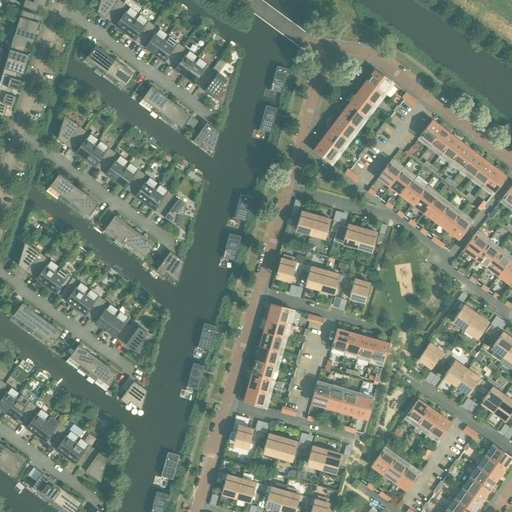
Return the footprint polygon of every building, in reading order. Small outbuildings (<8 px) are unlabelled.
[(24,0),(23,6),(36,11),(38,4),(44,6),(45,0),(24,0)] [(100,0),(97,12),(108,20),(122,2),(119,0),(100,0)] [(108,20),(123,31),(137,13),(122,2),(108,20)] [(19,18),(16,26),(36,32),(39,23),(33,21),(35,14),(16,8),(14,14),(19,18)] [(123,31),(139,43),(152,24),(137,13),(123,31)] [(139,43),(154,54),(167,35),(152,24),(139,43)] [(16,26),(12,42),(11,42),(25,46),(27,40),(33,42),(36,32),(16,26)] [(154,54),(169,65),(183,47),(167,35),(154,54)] [(9,50),(7,58),(26,64),(29,55),(23,53),(25,46),(11,42),(12,42),(6,40),(4,46),(9,50)] [(94,69),(103,75),(115,60),(95,45),(86,57),(97,66),(94,69)] [(169,65),(185,76),(198,58),(183,47),(169,65)] [(7,58),(2,74),(15,78),(17,72),(23,74),(26,64),(7,58)] [(185,76),(200,88),(213,69),(198,58),(185,76)] [(115,60),(103,75),(112,82),(114,78),(126,87),(135,74),(115,60)] [(277,91),(280,92),(282,91),(288,71),(287,68),(284,67),(281,69),(276,89),(277,91)] [(213,69),(200,88),(219,102),(225,78),(213,69)] [(371,74),(366,81),(382,93),(382,92),(385,95),(392,85),(389,83),(391,81),(377,71),(373,76),(371,74)] [(2,74),(0,79),(0,91),(10,95),(10,94),(12,88),(18,90),(21,80),(15,78),(2,74)] [(357,92),(357,93),(373,105),(382,93),(366,81),(360,88),(363,90),(359,94),(357,92)] [(151,110),(159,117),(171,101),(151,86),(142,99),(153,107),(151,110)] [(10,95),(0,91),(0,114),(3,117),(7,104),(13,106),(16,96),(10,94),(10,95)] [(348,104),(364,116),(373,105),(357,93),(352,99),(354,101),(351,106),(348,104)] [(171,101),(159,117),(168,123),(170,120),(182,128),(191,116),(171,101)] [(340,115),(340,116),(355,128),(364,116),(348,104),(343,111),(345,113),(342,117),(340,115)] [(266,130),(269,131),(271,130),(277,109),(276,107),(273,106),(270,107),(265,128),(266,130)] [(57,138),(68,147),(82,128),(64,115),(57,138)] [(331,127),(347,139),(355,128),(340,116),(334,122),(337,124),(333,129),(331,127)] [(203,143),(212,150),(214,152),(220,132),(206,122),(198,133),(193,130),(190,134),(195,138),(192,141),(200,147),(203,143)] [(430,144),(443,128),(437,124),(435,126),(430,122),(420,136),(421,137),(418,140),(427,147),(430,144)] [(322,138),(322,139),(338,151),(347,139),(331,127),(326,134),(328,136),(325,140),(322,138)] [(68,147),(84,158),(97,140),(82,128),(68,147)] [(440,152),(441,152),(453,137),(453,136),(451,138),(446,135),(448,133),(443,128),(430,144),(431,145),(429,148),(438,155),(440,152)] [(451,160),(463,145),(463,144),(461,146),(457,143),(459,141),(453,137),(441,152),(442,153),(439,156),(448,163),(451,160)] [(338,151),(322,139),(317,145),(319,147),(315,152),(329,162),(338,151)] [(84,158),(99,169),(113,151),(97,140),(84,158)] [(451,160),(462,168),(474,152),(472,154),(467,151),(469,149),(463,145),(451,160)] [(99,169),(114,181),(128,162),(113,151),(99,169)] [(462,168),(472,176),(485,160),(484,160),(482,162),(478,159),(480,157),(474,152),(462,168)] [(382,182),(389,187),(401,171),(400,170),(402,167),(393,160),(391,163),(389,162),(379,176),(384,179),(382,182)] [(482,184),(483,184),(495,168),(493,170),(488,167),(490,165),(485,160),(472,176),(473,177),(471,180),(480,187),(482,184)] [(114,181),(130,192),(143,173),(128,162),(114,181)] [(495,168),(483,184),(484,185),(482,188),(491,195),(493,192),(494,192),(504,179),(499,175),(501,173),(495,168)] [(394,190),(401,196),(413,180),(401,171),(389,187),(390,187),(391,185),(396,188),(394,190)] [(130,192),(145,203),(158,185),(143,173),(130,192)] [(58,198),(67,204),(78,189),(58,174),(49,186),(61,195),(58,198)] [(405,199),(412,204),(424,188),(413,180),(401,196),(403,194),(407,197),(405,199)] [(145,203),(160,214),(174,196),(158,185),(145,203)] [(511,185),(502,199),(511,206),(511,185)] [(417,208),(424,213),(436,197),(435,196),(437,193),(428,186),(425,189),(424,188),(412,204),(412,205),(414,202),(419,205),(417,208)] [(78,189),(67,204),(75,211),(78,207),(89,216),(98,204),(78,189)] [(174,196),(160,214),(179,228),(186,205),(174,196)] [(239,218),(241,221),(243,221),(246,220),(252,200),(250,197),(247,196),(245,198),(239,218)] [(428,216),(435,222),(447,206),(436,197),(424,213),(426,211),(430,214),(428,216)] [(440,225),(447,230),(459,214),(447,206),(435,222),(437,220),(441,223),(440,225)] [(309,234),(310,235),(315,215),(301,211),(296,228),(300,229),(299,231),(309,234)] [(459,214),(447,230),(453,235),(455,233),(460,237),(470,223),(459,214)] [(114,239),(123,246),(134,230),(114,215),(105,228),(117,236),(114,239)] [(315,215),(310,235),(310,234),(320,237),(321,235),(325,236),(329,219),(315,215)] [(356,248),(362,228),(348,224),(343,241),(347,242),(346,245),(356,248)] [(362,228),(356,248),(357,248),(367,251),(368,248),(372,249),(376,232),(362,228)] [(134,230),(123,246),(131,252),(134,249),(146,257),(155,245),(134,230)] [(468,253),(475,259),(487,243),(486,242),(488,239),(479,232),(477,235),(475,234),(465,247),(470,251),(468,253)] [(230,259),(232,260),(235,259),(241,238),(239,236),(236,235),(234,236),(228,257),(230,259)] [(17,265),(29,274),(42,255),(25,242),(17,265)] [(480,262),(486,267),(498,251),(487,243),(475,259),(477,256),(481,260),(480,262)] [(164,276),(166,273),(178,281),(183,261),(170,251),(162,262),(157,259),(154,263),(158,267),(156,270),(164,276)] [(491,271),(498,276),(510,260),(498,251),(486,267),(487,267),(488,265),(493,268),(491,271)] [(29,274),(44,285),(58,266),(42,255),(29,274)] [(280,258),(276,275),(279,276),(279,278),(289,281),(290,279),(291,279),(295,262),(293,262),(294,258),(283,255),(282,259),(280,258)] [(503,279),(509,285),(511,281),(511,259),(511,261),(510,260),(498,276),(500,274),(504,277),(503,279)] [(44,285),(59,296),(73,278),(58,266),(44,285)] [(319,290),(325,271),(310,267),(306,283),(309,284),(309,287),(319,290)] [(325,271),(319,290),(320,290),(330,293),(331,290),(334,291),(339,275),(325,271)] [(59,296),(75,307),(88,289),(73,278),(59,296)] [(361,299),(364,300),(369,283),(354,279),(350,296),(350,298),(360,301),(361,299)] [(289,293),(301,296),(303,286),(291,283),(289,293)] [(75,307),(90,319),(104,300),(88,289),(75,307)] [(345,308),(347,298),(335,296),(333,306),(345,308)] [(90,319),(105,330),(119,311),(104,300),(90,319)] [(22,327),(30,333),(42,318),(22,303),(13,315),(24,324),(22,327)] [(269,310),(267,318),(286,323),(287,322),(290,323),(293,312),(290,311),(290,309),(274,305),(272,311),(269,310)] [(464,330),(476,314),(464,305),(454,319),(457,321),(455,323),(464,330)] [(105,330),(121,341),(134,323),(119,311),(105,330)] [(476,314),(464,330),(465,330),(473,336),(475,334),(478,336),(488,322),(476,314)] [(496,315),(492,323),(502,328),(506,320),(496,315)] [(313,316),(311,321),(322,324),(323,319),(313,316)] [(42,318),(30,333),(39,340),(41,336),(53,345),(62,333),(42,318)] [(267,327),(266,333),(282,337),(286,323),(267,318),(265,326),(267,327)] [(134,323),(121,341),(140,355),(146,331),(134,323)] [(204,349),(207,350),(210,349),(215,329),(214,326),(211,325),(208,327),(203,347),(204,349)] [(489,336),(491,332),(495,327),(491,325),(485,333),(489,336)] [(331,348),(344,352),(350,332),(343,330),(342,333),(336,331),(331,348)] [(263,341),(262,347),(278,351),(282,337),(266,333),(263,332),(261,340),(263,341)] [(344,352),(357,355),(363,336),(362,336),(361,338),(355,337),(356,334),(350,332),(344,352)] [(503,357),(511,344),(511,338),(502,332),(492,346),(496,348),(494,351),(503,357)] [(369,359),(370,359),(375,339),(374,342),(369,341),(369,338),(363,336),(357,355),(358,355),(357,359),(368,362),(369,359)] [(375,339),(370,359),(383,362),(388,346),(381,344),(382,341),(375,339)] [(421,361),(429,368),(431,365),(432,366),(442,352),(429,343),(419,357),(422,359),(421,361)] [(446,349),(451,353),(455,346),(450,343),(446,349)] [(78,369),(87,375),(98,359),(78,344),(69,357),(80,365),(78,369)] [(511,344),(503,357),(511,363),(511,344)] [(260,355),(258,360),(275,365),(278,351),(262,347),(259,346),(257,354),(260,355)] [(442,365),(445,361),(448,356),(444,353),(438,362),(442,365)] [(98,359),(87,375),(95,381),(98,378),(109,386),(118,374),(98,359)] [(256,369),(254,374),(271,379),(275,365),(258,360),(258,361),(255,360),(253,368),(256,369)] [(455,386),(467,369),(454,361),(445,375),(448,377),(446,379),(455,385),(455,386)] [(192,386),(193,388),(196,389),(199,388),(204,367),(203,365),(200,364),(198,365),(192,386)] [(467,369),(455,386),(464,392),(466,390),(469,392),(479,378),(477,377),(479,374),(470,367),(468,370),(467,369)] [(435,385),(440,377),(430,370),(425,378),(435,385)] [(248,387),(247,387),(267,393),(271,379),(254,374),(254,375),(251,374),(249,382),(252,383),(250,388),(248,387)] [(496,380),(503,385),(507,380),(500,375),(496,380)] [(479,391),(482,387),(485,382),(481,379),(475,388),(479,391)] [(122,396),(120,399),(119,399),(127,405),(130,402),(139,408),(141,410),(147,390),(133,380),(125,391),(120,388),(117,392),(122,396)] [(0,385),(0,408),(5,411),(18,393),(3,382),(0,385)] [(317,405),(325,407),(330,388),(316,384),(312,401),(318,402),(317,405)] [(331,409),(339,411),(344,392),(343,392),(344,388),(334,385),(333,389),(330,388),(325,407),(326,405),(331,406),(331,409)] [(267,393),(247,387),(245,396),(248,396),(246,402),(263,407),(267,393)] [(492,412),(504,395),(492,387),(482,401),(485,403),(483,405),(492,412)] [(339,411),(353,415),(358,396),(344,392),(339,411)] [(5,411),(20,423),(33,404),(18,393),(5,411)] [(511,401),(504,395),(492,412),(493,412),(502,418),(503,416),(506,418),(511,409),(511,401)] [(358,396),(353,415),(361,417),(362,415),(368,416),(372,400),(358,396)] [(472,412),(478,403),(467,396),(462,405),(472,412)] [(406,416),(417,423),(429,407),(421,402),(419,404),(416,402),(406,416)] [(20,423),(35,434),(49,416),(33,404),(20,423)] [(427,430),(428,431),(439,415),(439,414),(437,417),(431,412),(433,410),(429,407),(417,423),(418,424),(416,427),(425,433),(427,430)] [(439,415),(428,431),(439,439),(449,425),(444,421),(445,419),(439,415)] [(35,434),(50,445),(64,427),(49,416),(35,434)] [(256,428),(266,431),(269,422),(258,419),(256,428)] [(500,431),(510,438),(511,433),(511,427),(505,423),(500,431)] [(237,443),(236,445),(247,448),(247,446),(248,446),(253,429),(238,425),(236,433),(231,432),(229,440),(233,442),(237,443)] [(50,445),(66,456),(79,438),(64,427),(50,445)] [(303,431),(300,439),(309,443),(312,435),(303,431)] [(277,457),(282,438),(268,433),(263,450),(267,451),(266,454),(277,457)] [(66,456),(81,468),(95,449),(79,438),(66,456)] [(282,438),(277,457),(288,460),(288,457),(292,458),(297,442),(282,438)] [(321,468),(326,450),(312,446),(307,462),(311,463),(310,465),(321,468)] [(495,446),(487,457),(504,469),(508,463),(505,461),(509,456),(495,446)] [(5,447),(0,454),(0,466),(2,469),(5,465),(16,474),(26,462),(5,447)] [(95,449),(81,468),(100,482),(107,458),(95,449)] [(376,469),(383,474),(394,458),(382,449),(372,463),(378,467),(376,469)] [(326,450),(321,468),(321,469),(321,468),(332,471),(332,470),(336,471),(338,464),(340,465),(346,467),(349,456),(326,450)] [(161,476),(172,479),(179,455),(168,452),(161,476)] [(487,457),(480,468),(496,480),(496,479),(494,478),(497,473),(499,475),(504,469),(487,457)] [(388,478),(395,483),(406,466),(394,458),(383,474),(385,472),(389,475),(388,478)] [(448,470),(451,473),(459,461),(456,459),(448,470)] [(406,466),(395,483),(402,487),(403,485),(408,489),(418,475),(406,466)] [(473,478),(472,479),(488,491),(489,490),(486,489),(490,484),(492,486),(496,480),(480,468),(479,469),(476,467),(470,476),(473,478)] [(287,476),(294,478),(296,470),(292,469),(288,471),(287,476)] [(42,497),(50,504),(62,488),(42,473),(33,486),(44,494),(42,497)] [(235,498),(241,478),(226,474),(222,491),(225,492),(225,495),(235,498)] [(465,489),(464,490),(481,501),(479,499),(482,495),(484,496),(488,491),(472,479),(472,480),(469,477),(462,487),(465,489)] [(241,478),(235,498),(236,498),(246,501),(247,498),(250,499),(255,483),(241,478)] [(432,492),(436,494),(444,483),(440,481),(432,492)] [(279,510),(285,491),(270,487),(266,503),(269,504),(268,507),(279,510)] [(62,488),(50,504),(59,510),(61,507),(68,511),(75,511),(82,503),(62,488)] [(285,491),(279,510),(286,511),(290,511),(291,510),(294,511),(299,495),(297,494),(298,491),(286,488),(285,491)] [(464,490),(457,501),(473,511),(474,511),(471,510),(474,506),(477,507),(481,501),(464,490)] [(163,511),(168,496),(167,494),(164,493),(161,495),(156,511),(163,511)] [(329,511),(327,511),(329,503),(327,503),(328,499),(317,496),(316,500),(314,499),(310,511),(329,511)] [(473,511),(457,501),(449,511),(450,511),(473,511)]
